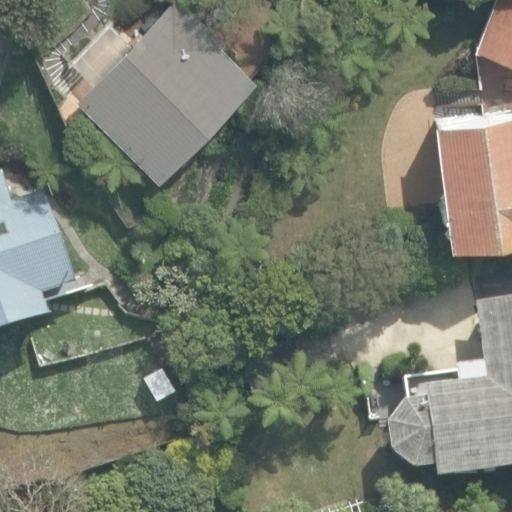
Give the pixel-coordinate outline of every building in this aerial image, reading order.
[(159,178),(256,72),(222,41),(227,35),(188,0),(164,0),(128,40),(104,19),(67,59),(91,82),(74,101),(159,178)] [(511,0),(490,0),(473,44),(511,58),(511,0)] [(511,103),(430,114),(447,239),(511,230),(511,103)] [(0,334),(48,319),(40,296),(76,285),(44,188),(10,199),(0,169),(0,334)] [(290,258),(296,289),(338,281),(332,250),(290,258)] [(429,471),(430,482),(511,471),(511,300),(470,306),(478,366),(449,370),(451,390),(417,394),(419,406),(396,409),(383,427),(387,457),(405,474),(429,471)] [(242,387),(282,381),(275,330),(235,336),(242,387)] [(145,379),(165,366),(150,342),(129,355),(145,379)]
